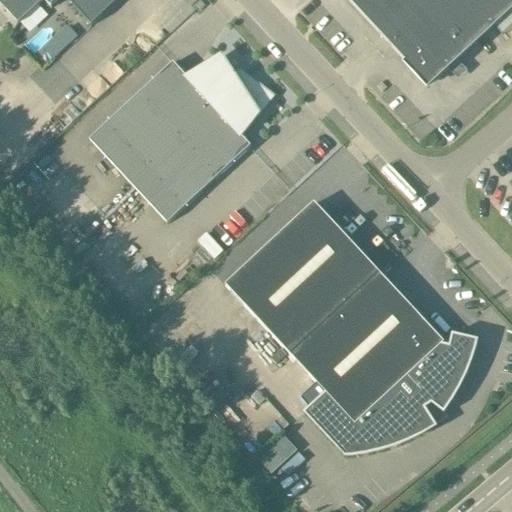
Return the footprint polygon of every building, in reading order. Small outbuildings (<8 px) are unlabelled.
[(66,0),(92,28),(121,0),(0,0),(0,4),(19,25),(44,1),(52,10),(62,0),(66,0)] [(511,0),(347,0),(428,86),(511,8),(511,0)] [(238,85),(224,63),(222,60),(189,81),(174,64),(90,142),(168,225),(252,148),(242,137),(272,98),(247,79),(238,85)] [(413,309),(315,204),(226,287),(324,392),(413,309)] [(324,392),(330,399),(309,418),(349,462),(397,452),(441,432),(467,391),(483,346),(458,340),(455,351),(441,348),(446,344),(413,309),(324,392)]
